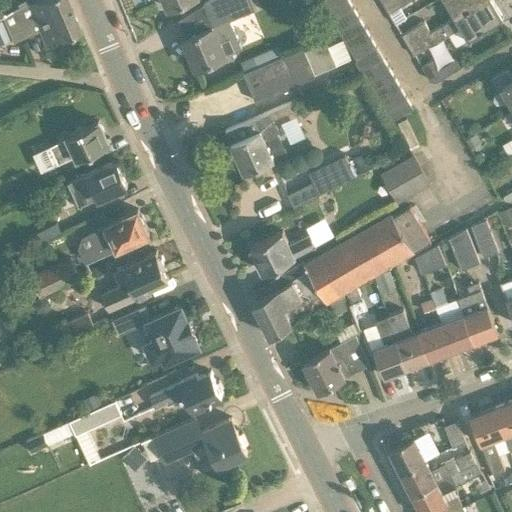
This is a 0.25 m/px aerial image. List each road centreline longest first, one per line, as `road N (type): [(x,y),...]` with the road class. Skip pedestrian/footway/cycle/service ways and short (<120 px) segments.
road 1 (secondary): [(307,450),(120,77)]
road 2 (residential): [(355,433),(511,373)]
road 3 (unclassified): [(0,69),(120,77)]
